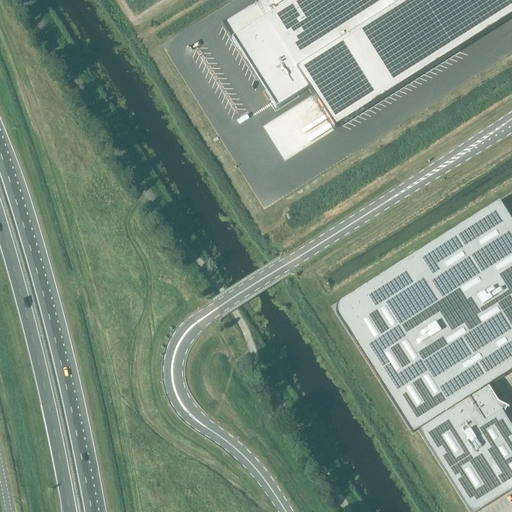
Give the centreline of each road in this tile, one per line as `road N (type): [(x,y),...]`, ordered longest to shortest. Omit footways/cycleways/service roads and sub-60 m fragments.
road 1 (unclassified): [(385,201),(195,322),(174,350),(171,378),(180,403),(257,470),(285,511)]
road 2 (trunk): [(90,511),(55,344),(0,152)]
road 3 (trunk): [(0,223),(69,511)]
road 4 (unclassified): [(511,114),(385,201)]
road 5 (unclassified): [(385,201),(511,128)]
